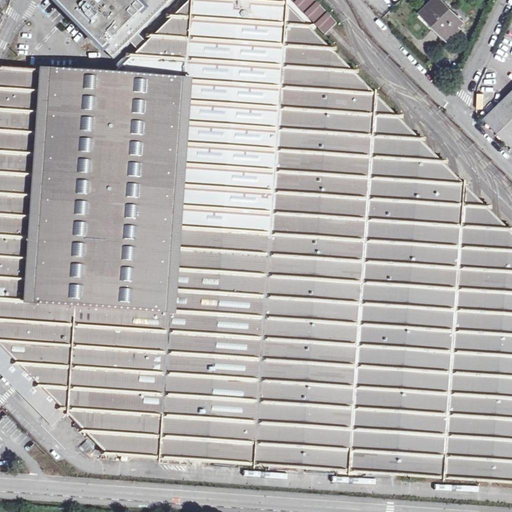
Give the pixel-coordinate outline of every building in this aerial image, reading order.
[(0,119),(0,371),(53,424),(67,412),(107,452),(107,455),(511,483),(511,234),(496,219),(475,197),(453,175),(434,155),(409,130),(364,89),(312,32),(317,27),(325,36),(333,32),(337,24),(312,0),(190,0),(146,43),(142,38),(179,0),(136,0),(131,6),(125,0),(53,0),(67,13),(72,7),(102,36),(96,42),(104,49),(121,32),(130,42),(139,51),(117,72),(117,75),(80,73),(30,70),(4,68),(0,119)] [(440,0),(434,0),(420,14),(433,26),(445,38),(457,27),(462,22),(440,0)] [(72,7),(67,13),(91,36),(96,42),(102,36),(72,7)] [(445,38),(433,26),(431,29),(446,43),(460,29),(457,27),(445,38)] [(120,53),(130,42),(121,32),(104,49),(114,59),(117,56),(114,53),(117,50),(120,53)] [(511,91),(484,119),(511,147),(511,91)]
